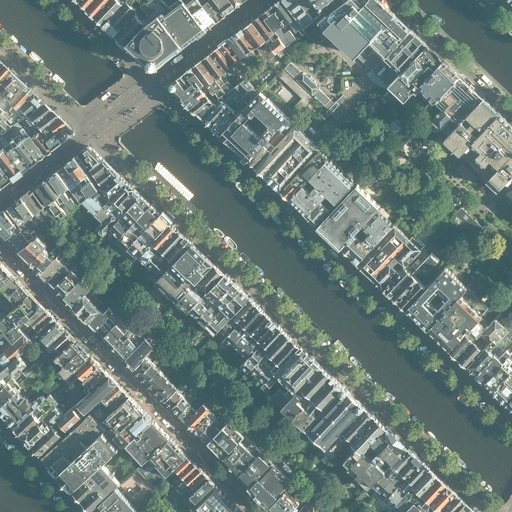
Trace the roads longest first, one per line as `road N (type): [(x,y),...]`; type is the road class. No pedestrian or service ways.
road 1 (residential): [(113,152),(488,511)]
road 2 (residential): [(511,417),(172,99)]
road 3 (residential): [(0,245),(260,511)]
road 4 (residential): [(391,0),(511,113)]
